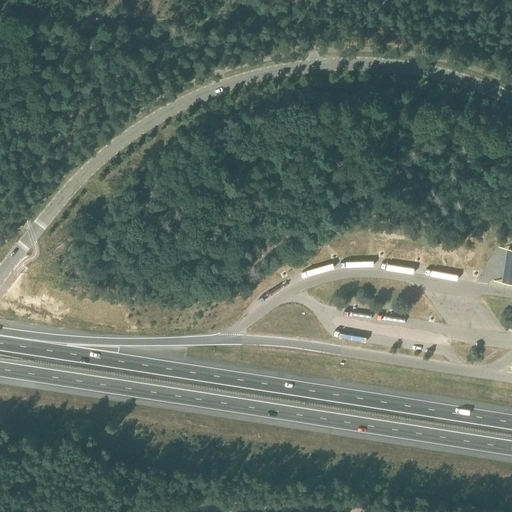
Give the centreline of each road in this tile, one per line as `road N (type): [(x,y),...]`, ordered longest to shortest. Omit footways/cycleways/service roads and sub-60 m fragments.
road 1 (motorway): [(0,369),(511,450)]
road 2 (motorway): [(511,423),(0,344)]
road 3 (tertiary): [(0,275),(74,182),(127,136),(225,85),(316,65)]
road 4 (track): [(0,3),(2,11),(268,25),(309,12)]
road 5 (motorway): [(220,339),(110,343),(0,332)]
road 6 (track): [(306,0),(511,12)]
road 7 (tertiary): [(316,65),(398,66),(511,98)]
road 8 (track): [(0,10),(41,125),(69,167)]
road 9 (track): [(380,511),(257,511)]
